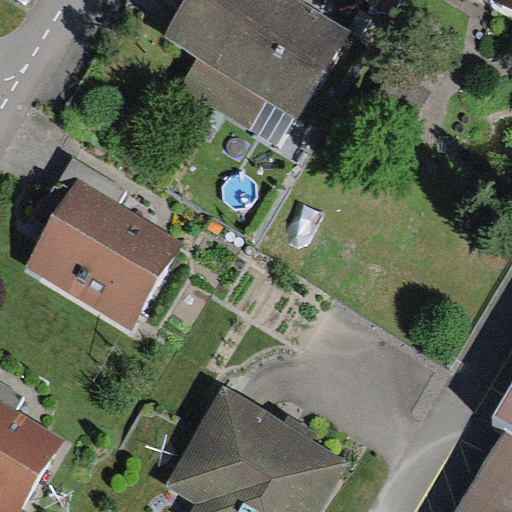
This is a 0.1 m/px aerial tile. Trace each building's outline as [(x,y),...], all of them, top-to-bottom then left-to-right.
[(328,46),(249,0),(196,0),(162,58),(279,127),(328,46)] [(399,18),(410,0),(374,0),(373,2),(399,18)] [(511,0),(476,0),(511,21),(511,0)] [(67,204),(28,265),(123,325),(161,265),(96,224),(113,197),(68,169),(52,194),(67,204)] [(511,511),(511,379),(477,438),(498,450),(461,511),(511,511)] [(0,398),(0,511),(2,511),(39,451),(0,428),(0,423),(11,405),(0,398)] [(302,511),(324,474),(212,409),(157,504),(170,511),(302,511)]
